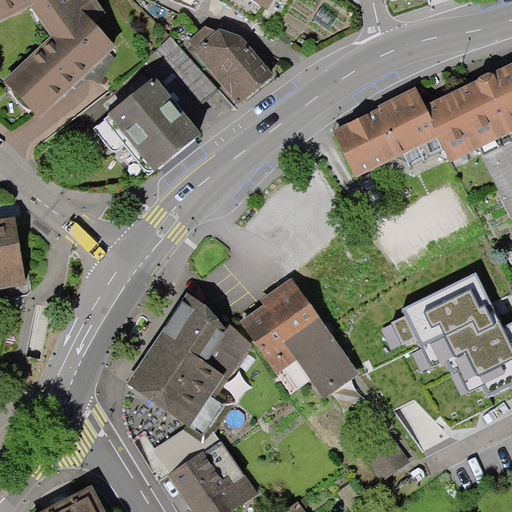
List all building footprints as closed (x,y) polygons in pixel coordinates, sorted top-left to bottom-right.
[(0,0),(0,20),(30,6),(45,36),(2,79),(37,118),(117,48),(96,23),(106,14),(96,0),(0,0)] [(193,0),(195,1),(194,0),(225,0),(304,52),(359,24),(355,0),(193,0)] [(222,28),(188,51),(237,106),(265,86),(222,28)] [(167,36),(136,62),(181,116),(212,91),(167,36)] [(511,62),(502,67),(417,107),(409,91),(331,128),(352,173),(435,134),(442,149),(511,116),(511,62)] [(140,72),(90,121),(138,181),(193,138),(140,72)] [(511,142),(480,159),(511,222),(511,142)] [(0,286),(24,282),(12,219),(0,221),(0,286)] [(259,304),(236,320),(272,371),(293,356),(324,399),(358,375),(285,272),(253,295),(259,304)] [(240,345),(177,300),(117,384),(180,429),(149,448),(163,470),(215,438),(209,429),(222,411),(203,397),(240,345)] [(391,434),(359,453),(379,485),(410,466),(391,434)] [(216,441),(165,474),(189,511),(229,511),(252,498),(216,441)] [(103,511),(90,488),(43,511),(103,511)] [(296,511),(290,503),(278,511),(296,511)]
